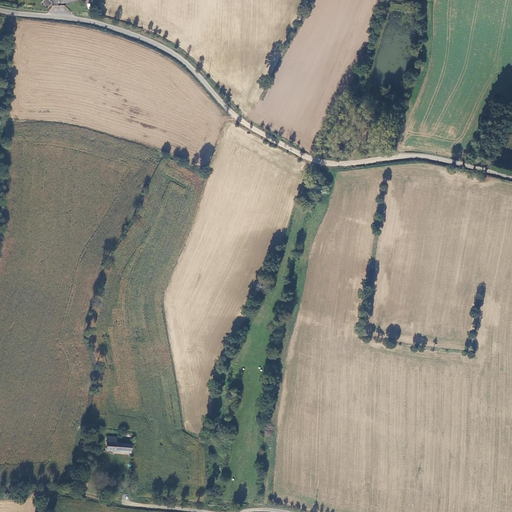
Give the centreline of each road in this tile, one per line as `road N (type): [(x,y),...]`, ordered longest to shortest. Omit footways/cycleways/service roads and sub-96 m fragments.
road 1 (unclassified): [(0,10),(89,20),(161,46),(241,120),(320,161),(414,156),(511,178)]
road 2 (track): [(0,104),(9,148),(0,244)]
road 3 (track): [(0,495),(120,503)]
